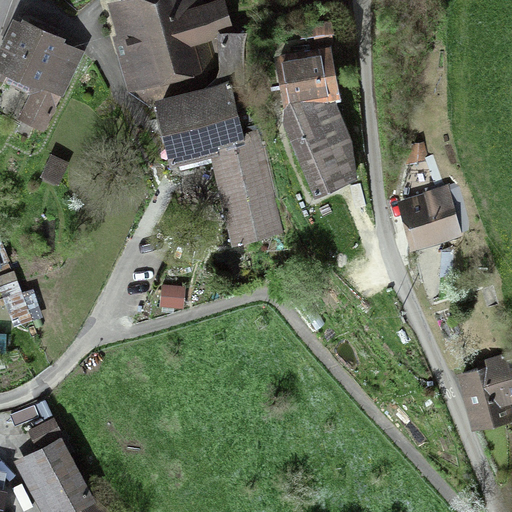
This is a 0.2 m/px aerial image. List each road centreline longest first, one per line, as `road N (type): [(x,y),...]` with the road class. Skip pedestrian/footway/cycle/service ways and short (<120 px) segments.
road 1 (unclassified): [(470,511),(272,295),(88,339),(46,380),(0,402)]
road 2 (tertiary): [(363,0),(391,251),(495,511)]
